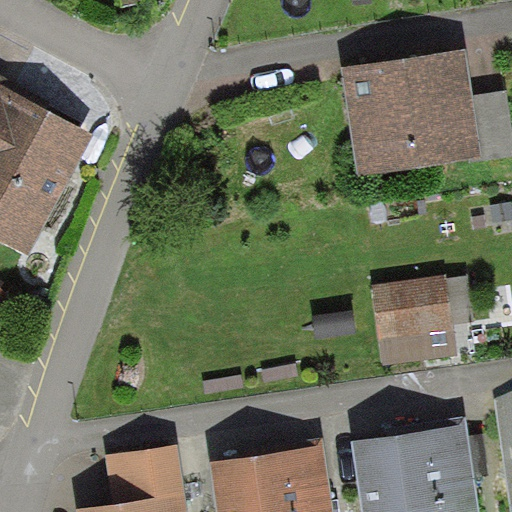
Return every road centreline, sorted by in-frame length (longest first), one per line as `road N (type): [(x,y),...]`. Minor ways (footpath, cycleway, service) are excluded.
road 1 (residential): [(147,89),(28,499)]
road 2 (residential): [(147,89),(0,14)]
